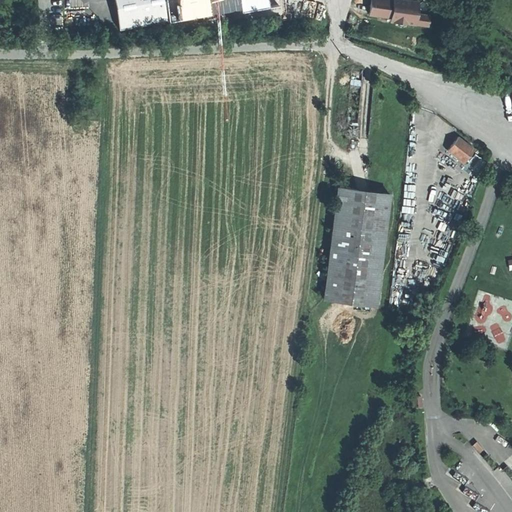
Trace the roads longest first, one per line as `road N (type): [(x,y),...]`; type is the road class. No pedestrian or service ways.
road 1 (unclassified): [(43,53),(336,45),(440,96),(511,155)]
road 2 (track): [(337,36),(278,511)]
